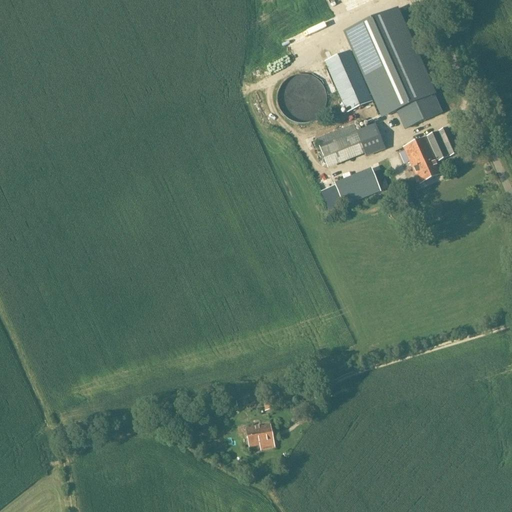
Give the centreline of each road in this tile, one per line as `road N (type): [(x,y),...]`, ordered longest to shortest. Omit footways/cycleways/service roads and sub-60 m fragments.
road 1 (track): [(407,0),(343,19),(312,60),(0,194)]
road 2 (unclassified): [(511,202),(432,0)]
